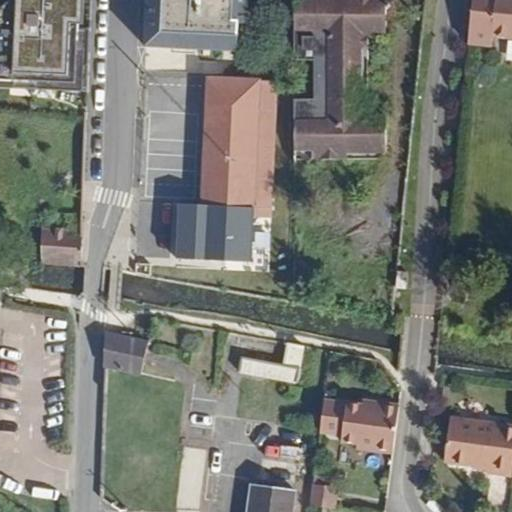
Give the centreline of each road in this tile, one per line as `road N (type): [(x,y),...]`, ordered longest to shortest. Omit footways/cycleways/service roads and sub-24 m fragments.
road 1 (residential): [(450,0),(415,380)]
road 2 (residential): [(125,0),(117,195),(95,266)]
road 3 (residential): [(95,266),(86,511)]
road 4 (residential): [(409,511),(399,500),(415,380)]
